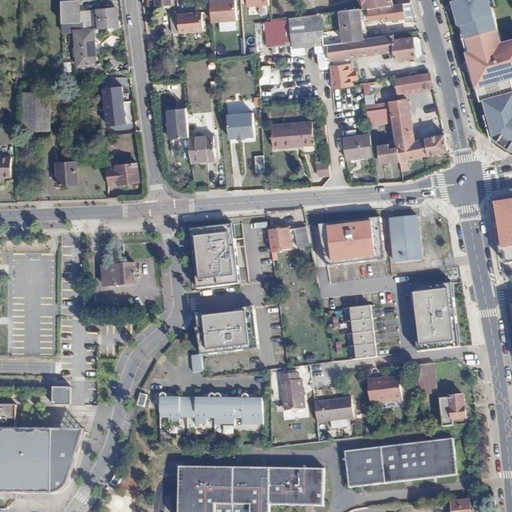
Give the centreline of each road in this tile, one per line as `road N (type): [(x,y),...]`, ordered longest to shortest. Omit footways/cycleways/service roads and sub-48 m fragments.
road 1 (residential): [(73,511),(119,428),(134,364),(180,302),(163,207)]
road 2 (tertiary): [(163,207),(404,192)]
road 3 (residential): [(133,0),(163,207)]
road 4 (secondary): [(485,298),(511,496)]
road 5 (secondary): [(424,0),(467,174)]
road 6 (tertiary): [(0,214),(163,207)]
